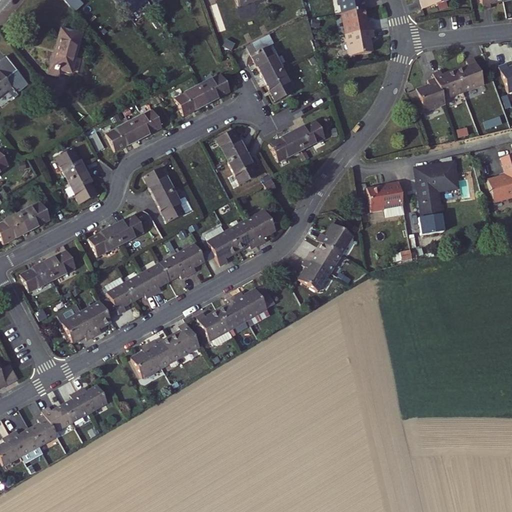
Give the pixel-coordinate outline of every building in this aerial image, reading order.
[(129,0),(117,0),(127,13),(135,8),(129,0)] [(362,10),(360,0),(334,0),(338,15),(362,10)] [(501,0),(480,0),(482,8),(493,7),(493,2),(501,0)] [(371,30),(369,21),(365,22),(362,10),(338,15),(342,35),(371,30)] [(69,77),(82,38),(60,30),(46,69),(69,77)] [(370,52),(368,40),(373,40),(371,30),(342,35),(347,56),(370,52)] [(274,75),(256,39),(237,49),(256,84),(274,75)] [(493,81),(483,56),(475,59),(477,63),(465,68),(473,89),(493,81)] [(511,89),(511,62),(510,64),(507,58),(500,60),(511,89)] [(6,88),(17,79),(5,64),(0,68),(0,83),(1,82),(6,88)] [(473,89),(465,68),(454,72),(452,68),(444,70),(445,75),(453,96),(473,89)] [(287,99),(274,75),(256,84),(268,108),(287,99)] [(453,96),(445,75),(438,78),(440,83),(428,88),(431,97),(424,100),(428,111),(455,101),(453,96)] [(199,108),(224,96),(214,78),(190,90),(199,108)] [(431,97),(428,88),(420,90),(424,100),(431,97)] [(199,108),(190,90),(167,102),(176,120),(199,108)] [(130,144),(155,132),(146,114),(121,127),(130,144)] [(319,146),(309,126),(283,139),(292,160),(319,146)] [(130,144),(121,127),(98,138),(106,156),(130,144)] [(239,159),(225,135),(207,144),(220,169),(239,159)] [(292,160),(283,139),(261,150),(271,171),(292,160)] [(80,175),(68,149),(48,160),(60,185),(80,175)] [(452,185),(464,183),(461,168),(470,167),(468,157),(434,162),(435,171),(431,171),(438,212),(434,213),(437,230),(459,226),(452,185)] [(251,183),(239,159),(220,169),(233,193),(251,183)] [(472,182),(470,167),(461,168),(464,183),(472,182)] [(419,207),(413,171),(399,174),(399,175),(381,178),(385,203),(399,201),(400,210),(419,207)] [(511,196),(511,174),(511,175),(509,172),(499,174),(504,198),(511,196)] [(164,198),(152,174),(133,183),(146,207),(164,198)] [(92,199),(80,175),(60,185),(72,209),(92,199)] [(274,192),(268,181),(257,187),(263,198),(274,192)] [(176,222),(164,198),(146,207),(158,231),(176,222)] [(45,224),(34,205),(13,216),(23,235),(45,224)] [(271,234),(260,214),(239,225),(253,250),(260,245),(258,241),(271,234)] [(23,235),(13,216),(0,222),(0,245),(1,247),(23,235)] [(345,246),(356,228),(337,216),(329,228),(324,225),(321,231),(326,235),(345,246)] [(135,239),(125,220),(104,231),(114,249),(135,239)] [(253,250),(239,225),(222,234),(233,254),(243,249),(246,254),(253,250)] [(114,249),(104,231),(78,245),(86,263),(114,249)] [(233,254),(222,234),(203,245),(216,270),(224,265),(222,261),(233,254)] [(333,267),(345,246),(326,235),(318,247),(313,244),(309,252),(333,267)] [(200,263),(191,247),(171,257),(183,278),(193,272),(191,269),(200,263)] [(322,285),(333,267),(309,252),(305,258),(310,262),(303,273),(322,285)] [(65,276),(55,257),(33,268),(43,287),(65,276)] [(183,278),(171,257),(154,267),(163,284),(174,277),(177,282),(183,278)] [(163,284),(154,267),(136,277),(147,298),(157,292),(155,288),(163,284)] [(43,287),(33,268),(9,281),(19,300),(43,287)] [(147,298),(136,277),(117,287),(127,304),(141,296),(143,300),(147,298)] [(282,299),(274,283),(268,282),(262,286),(272,305),(278,301),(282,299)] [(272,305),(262,286),(250,294),(247,288),(241,292),(255,315),(272,305)] [(127,304),(117,287),(101,296),(103,300),(111,314),(112,317),(121,313),(119,308),(127,304)] [(255,315),(241,292),(232,297),(235,302),(226,308),(236,326),(255,315)] [(111,314),(103,300),(93,306),(95,309),(101,321),(111,314)] [(258,321),(282,308),(278,301),(272,305),(255,315),(258,321)] [(236,326),(226,308),(214,315),(211,310),(203,314),(217,338),(236,326)] [(106,329),(101,321),(95,309),(74,320),(87,346),(95,341),(92,336),(106,329)] [(87,346),(74,320),(70,313),(50,324),(66,352),(77,345),(80,350),(87,346)] [(207,344),(194,320),(184,325),(187,330),(177,335),(188,356),(207,344)] [(188,356),(177,335),(166,342),(164,337),(156,342),(170,367),(188,356)] [(174,374),(170,367),(156,342),(148,346),(151,351),(140,357),(151,377),(155,374),(160,383),(174,374)] [(115,398),(105,380),(94,388),(91,384),(85,387),(97,408),(115,398)] [(97,408),(85,387),(77,392),(80,395),(71,401),(81,418),(97,408)] [(81,418),(71,401),(60,407),(58,403),(51,408),(54,413),(63,429),(81,418)] [(65,433),(63,429),(54,413),(48,417),(50,421),(39,428),(51,447),(52,450),(61,444),(58,438),(65,433)] [(51,447),(39,428),(29,434),(26,428),(18,433),(31,453),(34,458),(51,447)] [(31,453),(18,433),(13,437),(16,442),(7,448),(16,463),(31,453)]
